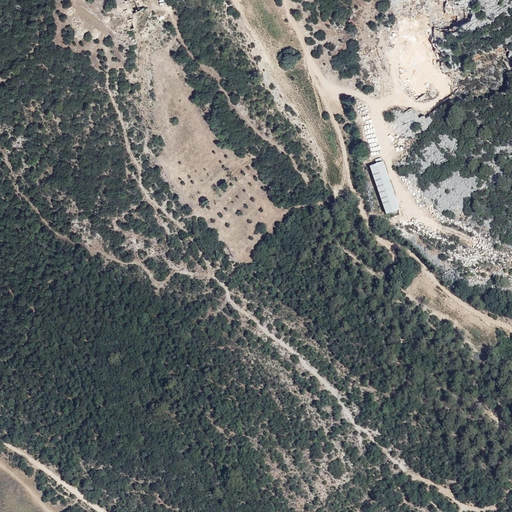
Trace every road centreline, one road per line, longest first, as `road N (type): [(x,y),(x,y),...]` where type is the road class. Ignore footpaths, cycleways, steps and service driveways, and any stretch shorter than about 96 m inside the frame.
road 1 (track): [(283,0),(372,234),(421,260),(436,281),(511,333)]
road 2 (track): [(355,511),(417,480),(481,509),(511,490)]
road 3 (track): [(0,439),(101,511)]
